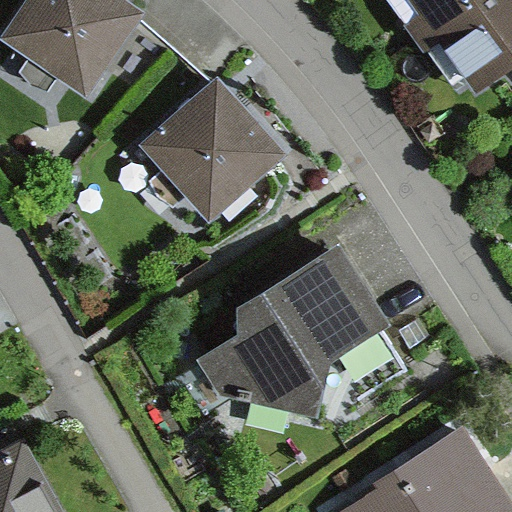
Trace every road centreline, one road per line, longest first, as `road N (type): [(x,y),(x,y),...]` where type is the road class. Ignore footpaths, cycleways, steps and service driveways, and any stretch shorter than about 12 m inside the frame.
road 1 (residential): [(511,334),(325,54),(270,0)]
road 2 (residential): [(0,236),(159,511)]
